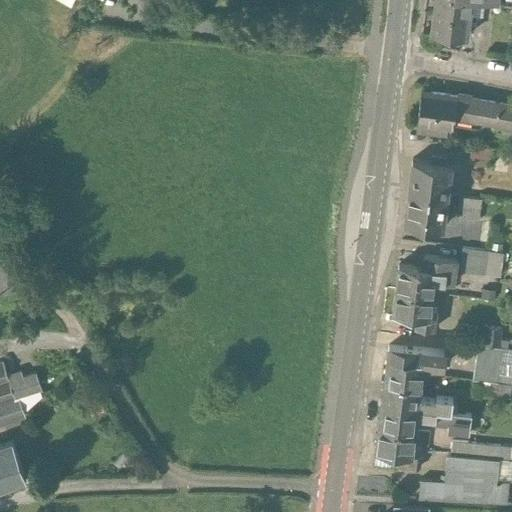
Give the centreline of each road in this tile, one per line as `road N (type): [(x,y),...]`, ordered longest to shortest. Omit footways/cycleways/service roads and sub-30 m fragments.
road 1 (tertiary): [(393,56),(334,511)]
road 2 (residential): [(393,56),(511,78)]
